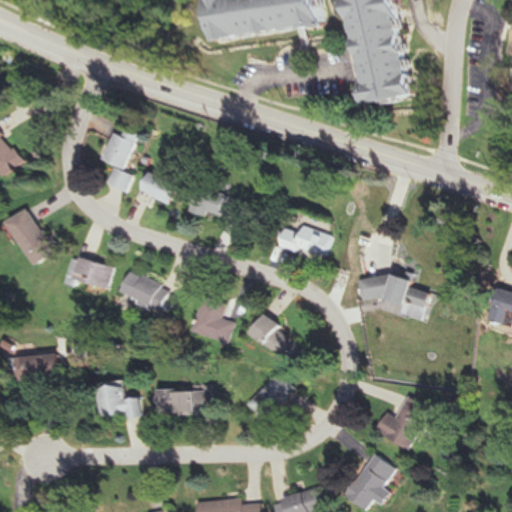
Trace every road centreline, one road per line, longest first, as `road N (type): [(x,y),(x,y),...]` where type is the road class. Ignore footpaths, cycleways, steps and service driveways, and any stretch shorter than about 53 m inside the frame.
road 1 (secondary): [(511,195),(105,67),(0,18)]
road 2 (residential): [(48,455),(267,453),(316,441),(349,376),(338,322),(286,283)]
road 3 (residential): [(286,283),(132,233),(100,213),(79,181),(78,135),(105,67)]
road 4 (residential): [(450,173),(462,0)]
